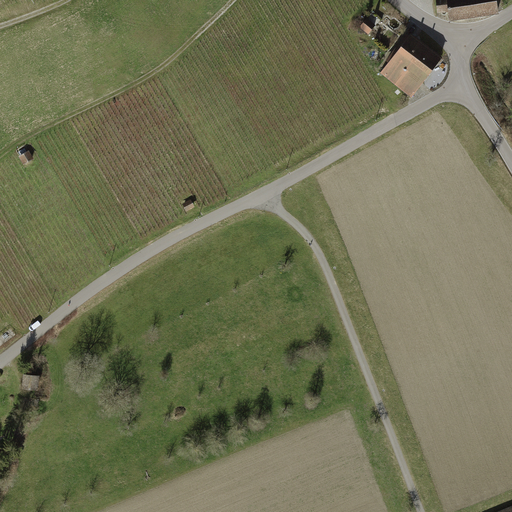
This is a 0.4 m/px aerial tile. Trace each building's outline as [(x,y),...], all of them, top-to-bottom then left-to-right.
[(438,0),(437,0),(439,12),(449,11),(450,18),(497,12),(495,0),(438,0)] [(368,18),(360,27),(368,34),(376,25),(368,18)] [(411,35),(382,72),(410,94),(439,57),(411,35)] [(29,152),(20,157),(24,163),(32,159),(29,152)] [(191,199),(183,204),(187,212),(196,208),(191,199)] [(43,373),(26,372),(25,386),(41,388),(43,373)] [(405,493),(399,495),(403,504),(408,503),(405,493)]
